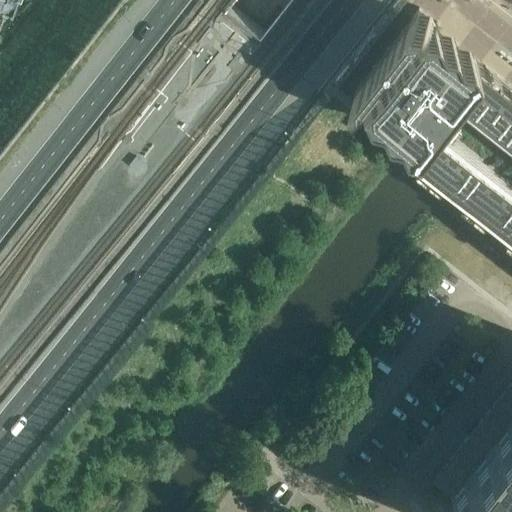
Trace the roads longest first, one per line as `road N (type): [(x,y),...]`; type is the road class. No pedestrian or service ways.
road 1 (primary): [(0,439),(355,0)]
road 2 (primary): [(174,0),(0,231)]
